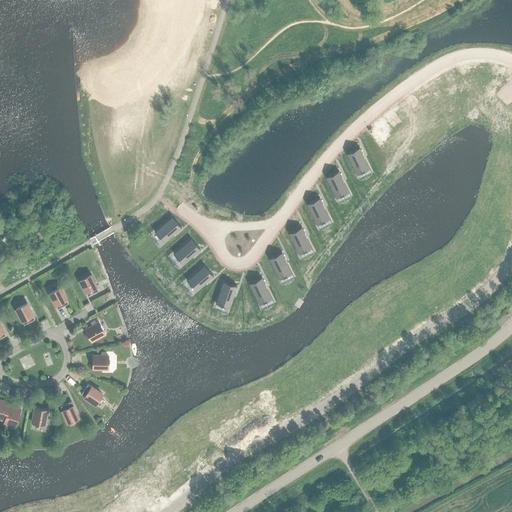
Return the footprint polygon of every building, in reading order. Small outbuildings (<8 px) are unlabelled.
[(359,147),(346,153),(356,174),(357,174),(356,173),(361,171),(361,172),(365,170),(364,169),(369,167),(369,168),(359,147)] [(339,170),(326,177),(336,198),(336,197),(340,195),(344,194),(344,193),(348,191),(349,191),(339,170)] [(319,197),(306,204),(316,224),(317,224),(316,224),(321,221),(321,222),(325,220),(324,220),(329,218),(330,218),(319,197)] [(164,242),(181,227),(171,216),(154,231),(164,242)] [(311,247),(301,226),(288,233),(298,253),(311,247)] [(183,264),(200,249),(190,238),(173,253),(183,264)] [(0,243),(6,249),(9,246),(3,241),(0,243)] [(291,272),(281,252),(268,258),(278,279),(291,272)] [(213,276),(204,265),(186,280),(196,291),(213,276)] [(88,297),(98,292),(90,276),(80,281),(88,297)] [(271,298),(261,277),(248,283),(258,304),(271,298)] [(229,307),(236,285),(222,281),(215,303),(229,307)] [(57,310),(68,305),(60,289),(49,294),(57,310)] [(35,320),(27,305),(16,310),(24,326),(35,320)] [(85,332),(91,343),(105,336),(99,324),(96,325),(94,322),(91,324),(93,327),(85,332)] [(105,357),(105,353),(101,353),(101,357),(92,357),(92,371),(108,371),(108,358),(105,357)] [(95,405),(102,395),(87,385),(81,395),(95,405)] [(0,420),(5,422),(9,407),(10,405),(0,401),(0,420)] [(68,423),(79,418),(71,402),(60,407),(68,423)] [(5,422),(4,425),(15,428),(20,411),(9,407),(5,422)] [(46,420),(48,411),(35,409),(32,425),(45,427),(46,424),(49,425),(50,421),(46,420)]
